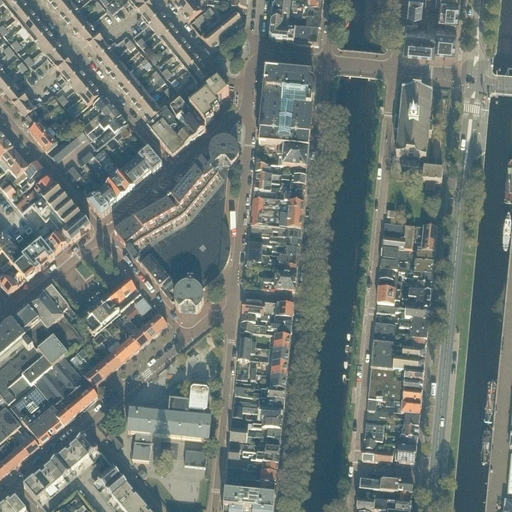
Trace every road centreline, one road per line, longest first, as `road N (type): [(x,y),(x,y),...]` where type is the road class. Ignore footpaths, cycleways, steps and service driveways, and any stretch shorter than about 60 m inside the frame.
road 1 (residential): [(395,68),(355,471)]
road 2 (primary): [(432,511),(461,196)]
road 3 (residential): [(305,300),(326,63)]
road 4 (residential): [(187,338),(14,488)]
road 5 (residential): [(284,511),(305,300)]
road 6 (residential): [(233,319),(215,511)]
road 7 (residential): [(246,112),(236,294)]
road 8 (unclassified): [(511,340),(495,511)]
road 9 (residential): [(77,56),(176,172)]
road 10 (residential): [(103,233),(187,338)]
road 11 (residential): [(103,233),(20,135)]
road 12 (residential): [(248,87),(227,82),(160,0)]
road 13 (residential): [(103,233),(10,311)]
road 14 (primary): [(470,76),(461,196)]
